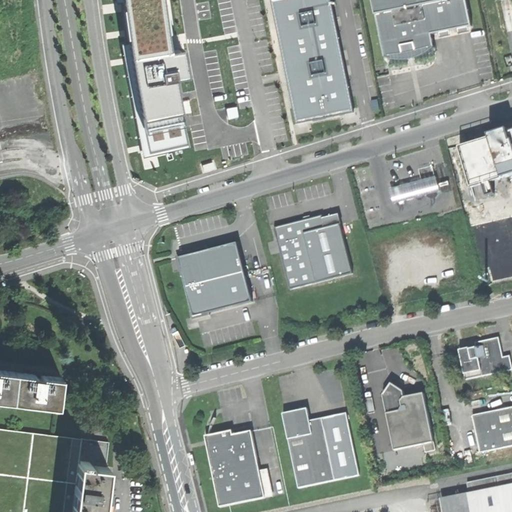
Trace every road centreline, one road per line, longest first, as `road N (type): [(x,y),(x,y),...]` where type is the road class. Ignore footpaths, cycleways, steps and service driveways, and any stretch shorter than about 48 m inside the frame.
road 1 (unclassified): [(120,227),(511,106)]
road 2 (unclassified): [(158,392),(511,305)]
road 3 (unclassified): [(47,0),(73,156),(97,234)]
road 4 (unclassified): [(120,227),(125,196),(87,0)]
road 5 (tertiary): [(97,234),(133,347),(158,392)]
road 6 (tertiary): [(158,392),(120,227)]
road 7 (tertiary): [(186,511),(158,392)]
